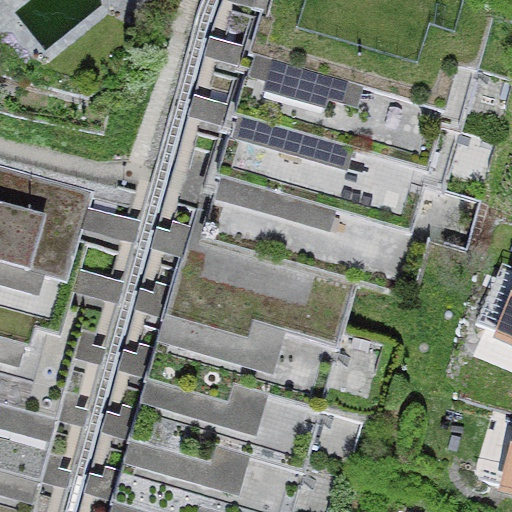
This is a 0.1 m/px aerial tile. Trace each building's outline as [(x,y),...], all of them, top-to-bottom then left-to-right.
[(491,19),(422,0),(261,0),(213,180),(413,234),(424,191),(443,196),(491,19)] [(0,169),(0,511),(29,511),(89,298),(64,291),(91,195),(0,169)] [(194,207),(109,511),(298,511),(369,255),(194,207)] [(511,269),(495,263),(471,328),(511,343),(511,269)] [(511,420),(498,417),(482,480),(511,487),(511,420)]
